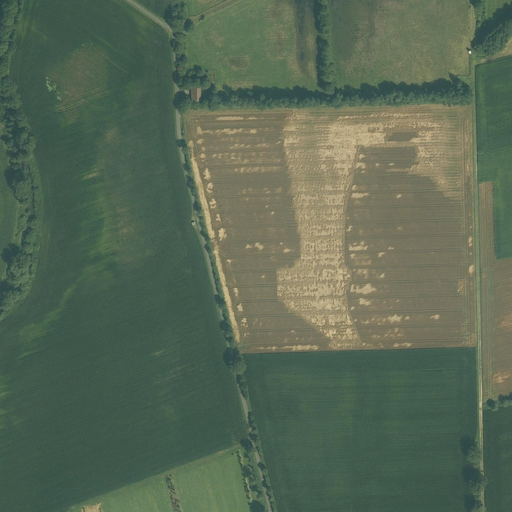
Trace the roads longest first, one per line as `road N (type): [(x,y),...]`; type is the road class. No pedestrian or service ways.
road 1 (unclassified): [(169,0),(181,152),(270,511)]
road 2 (track): [(473,51),(483,511)]
